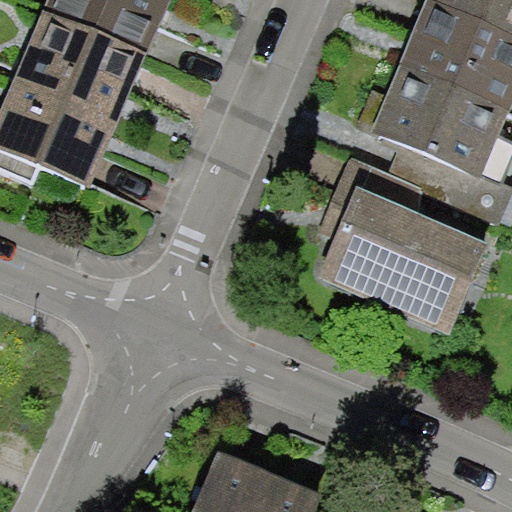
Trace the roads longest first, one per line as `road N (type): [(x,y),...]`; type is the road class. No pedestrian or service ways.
road 1 (residential): [(155,335),(511,483)]
road 2 (residential): [(155,335),(303,0)]
road 3 (residential): [(65,511),(155,335)]
road 4 (residential): [(0,273),(155,335)]
